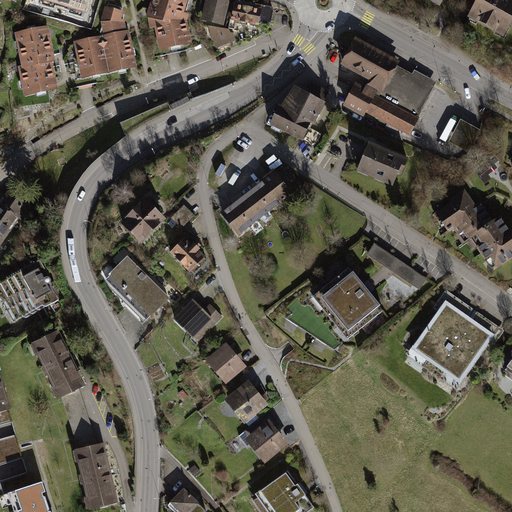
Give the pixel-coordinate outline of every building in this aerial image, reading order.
[(47,0),(46,7),(82,15),(85,0),(47,0)] [(188,0),(153,0),(148,18),(150,29),(156,28),(161,52),(192,45),(187,21),(188,16),(184,14),(188,0)] [(206,0),(202,20),(226,24),(231,0),(206,0)] [(511,0),(480,0),(471,19),(505,37),(511,22),(511,0)] [(268,6),(235,1),(231,21),(266,27),(273,23),(275,16),(274,8),(268,6)] [(103,37),(75,42),(81,76),(82,80),(132,70),(138,69),(130,29),(127,30),(125,21),(121,19),(123,13),(105,7),(100,23),(103,37)] [(419,29),(427,34),(430,28),(421,24),(419,29)] [(231,30),(208,26),(212,42),(214,40),(217,49),(237,41),(231,30)] [(48,27),(14,34),(22,69),(19,69),(25,97),(58,90),(56,85),(52,65),(56,64),(48,27)] [(397,62),(356,40),(343,65),(369,79),(364,87),(356,83),(344,107),(364,117),(366,112),(408,134),(432,90),(433,86),(427,83),(395,66),(397,62)] [(280,108),(272,123),(302,138),(310,123),(312,124),(323,103),(321,101),(325,92),(312,85),(307,95),(296,90),(285,110),(280,108)] [(197,107),(191,93),(120,124),(127,138),(197,107)] [(465,122),(461,120),(450,141),(455,144),(466,149),(471,152),(482,132),(476,128),(465,122)] [(370,142),(358,174),(394,188),(399,175),(402,177),(410,160),(370,142)] [(286,163),(220,215),(238,240),(304,186),(286,163)] [(511,227),(500,211),(493,214),(482,199),(475,203),(465,188),(436,210),(449,229),(456,223),(472,248),(479,246),(496,267),(511,256),(511,227)] [(8,195),(0,206),(0,250),(18,222),(24,225),(33,210),(8,195)] [(145,199),(121,224),(142,245),(167,219),(145,199)] [(195,218),(184,206),(170,219),(181,229),(195,218)] [(189,237),(171,255),(194,279),(212,261),(189,237)] [(401,260),(374,242),(367,253),(391,269),(420,288),(427,277),(401,260)] [(171,300),(127,257),(105,281),(146,321),(171,300)] [(38,262),(0,283),(0,295),(14,323),(59,300),(38,262)] [(349,266),(314,292),(347,337),(383,311),(366,288),(349,266)] [(194,301),(173,320),(197,343),(224,317),(211,305),(204,311),(194,301)] [(447,301),(415,348),(463,381),(496,334),(447,301)] [(59,332),(31,346),(57,401),(62,399),(79,390),(86,387),(59,332)] [(226,344),(206,362),(227,385),(248,369),(226,344)] [(0,372),(0,414),(11,411),(0,372)] [(226,401),(244,426),(270,406),(249,382),(226,401)] [(79,390),(62,399),(78,450),(99,445),(79,390)] [(270,420),(245,442),(266,465),(289,445),(270,420)] [(17,433),(0,438),(0,463),(0,464),(24,457),(17,433)] [(99,445),(78,450),(72,451),(88,511),(91,511),(118,504),(104,444),(99,445)] [(288,471),(255,496),(257,499),(253,502),(260,511),(311,511),(316,509),(288,471)] [(51,511),(41,483),(8,496),(12,511),(51,511)] [(205,511),(206,511),(184,489),(170,505),(177,511),(205,511)]
